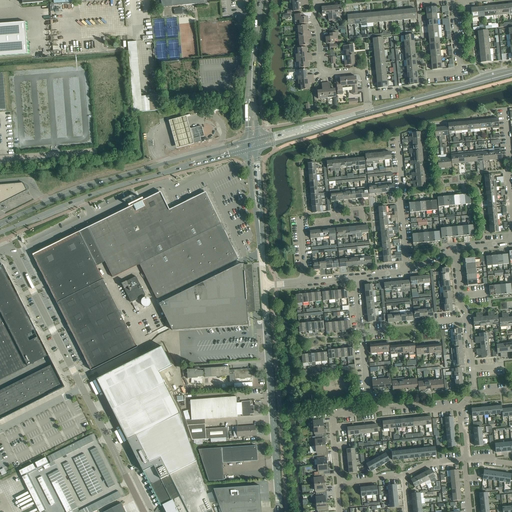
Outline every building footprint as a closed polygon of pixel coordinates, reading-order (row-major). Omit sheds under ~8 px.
[(308,5),(308,1),(292,2),(293,12),(301,11),(301,6),(308,5)] [(341,5),(331,6),(332,21),(337,20),(336,13),(342,13),(341,5)] [(332,21),(331,6),(321,7),(322,15),(328,14),(329,21),(332,21)] [(303,14),(298,14),(294,14),(295,21),(299,20),(299,24),(308,23),(308,17),(303,17),(303,14)] [(27,22),(0,24),(0,56),(30,54),(29,42),(27,42),(26,30),(28,30),(27,22)] [(298,36),(311,35),(310,31),(307,31),(307,25),(297,26),(298,36)] [(326,44),(331,43),(334,43),(334,39),(338,39),(337,33),(330,33),(330,37),(326,37),(326,44)] [(311,39),(311,35),(298,36),(299,46),(309,45),(308,39),(311,39)] [(143,111),(137,42),(128,42),(134,112),(143,111)] [(345,55),(354,55),(353,45),(343,46),(343,50),(345,50),(345,55)] [(296,58),(311,57),(311,53),(307,53),(306,47),(297,48),(298,54),(295,54),(296,58)] [(354,55),(345,55),(346,61),(344,61),(345,66),(355,65),(354,55)] [(312,61),(311,57),(296,58),(296,62),(299,62),(299,68),(308,67),(308,61),(312,61)] [(298,80),(313,79),(313,75),(307,75),(307,69),(299,70),(300,76),(297,77),(298,80)] [(356,76),(346,77),(347,88),(352,87),(353,90),(351,90),(351,94),(358,93),(356,76)] [(347,88),(346,77),(340,78),(340,79),(336,80),(338,95),(342,94),(342,88),(347,88)] [(314,83),(313,79),(298,80),(298,85),(300,84),(301,90),(310,89),(309,83),(314,83)] [(327,98),(325,83),(321,83),(322,90),(317,91),(318,99),(327,98)] [(325,83),(327,98),(336,97),(335,89),(330,90),(329,83),(325,83)] [(160,110),(158,95),(149,96),(151,111),(160,110)] [(83,133),(81,101),(78,101),(78,105),(74,105),(74,102),(71,102),(73,135),(79,134),(79,133),(83,133)] [(176,149),(191,145),(191,143),(190,140),(190,139),(194,138),(191,128),(189,128),(186,116),(169,121),(176,149)] [(194,138),(190,139),(190,140),(191,143),(191,145),(201,142),(201,141),(201,140),(200,137),(204,136),(203,131),(202,128),(201,126),(191,128),(194,138)] [(0,204),(27,191),(23,183),(0,184),(0,204)] [(157,299),(238,259),(232,247),(233,246),(232,246),(230,242),(231,242),(231,241),(230,242),(223,229),(224,228),(223,228),(221,224),(222,224),(222,223),(221,224),(205,192),(191,199),(191,200),(188,202),(187,201),(169,210),(160,192),(141,202),(139,199),(133,201),(135,205),(124,210),(124,211),(120,213),(120,212),(88,227),(106,263),(113,277),(139,264),(157,299)] [(79,232),(96,266),(105,262),(88,228),(79,232)] [(97,268),(79,232),(33,254),(91,369),(136,346),(97,268)] [(248,325),(244,264),(239,264),(159,304),(172,331),(248,325)] [(0,380),(41,360),(48,356),(49,356),(49,357),(49,356),(37,332),(36,333),(35,333),(15,293),(17,292),(9,277),(7,278),(4,272),(2,267),(0,267),(0,380)] [(146,295),(136,277),(122,284),(131,303),(132,302),(134,307),(140,304),(138,299),(146,295)] [(162,346),(97,379),(143,471),(154,466),(161,479),(171,500),(162,505),(165,511),(212,511),(210,503),(209,499),(180,413),(161,371),(172,366),(162,346)] [(0,419),(45,397),(44,397),(44,396),(57,390),(57,391),(65,387),(52,363),(53,364),(0,390),(0,419)] [(229,367),(210,368),(187,370),(188,379),(191,379),(191,383),(202,384),(202,378),(230,376),(230,382),(235,382),(235,379),(252,378),(251,369),(229,370),(229,367)] [(237,407),(236,403),(236,397),(190,400),(191,410),(237,407)] [(241,403),(236,403),(237,407),(237,414),(242,413),(242,417),(250,416),(250,413),(254,413),(254,414),(254,405),(250,406),(250,401),(241,402),(241,403)] [(237,407),(191,410),(192,420),(186,420),(188,425),(205,424),(204,419),(237,417),(237,414),(237,407)] [(314,427),(323,426),(322,423),(325,423),(324,417),(313,418),(314,421),(313,421),(314,426),(314,427)] [(205,424),(188,425),(193,440),(211,439),(211,443),(226,442),(226,438),(227,438),(227,428),(205,429),(205,424)] [(237,437),(251,436),(256,436),(255,426),(237,427),(237,437)] [(323,430),(323,426),(314,427),(315,433),(315,437),(326,435),(325,430),(323,430)] [(326,435),(315,437),(316,440),(315,440),(316,446),(325,445),(324,442),(327,442),(326,435)] [(257,445),(198,449),(209,481),(224,480),(223,463),(258,460),(257,445)] [(325,445),(316,446),(313,446),(313,453),(317,452),(317,456),(328,455),(327,448),(325,449),(325,445)] [(54,461),(58,459),(55,453),(50,455),(53,462),(54,461)] [(380,456),(385,463),(390,461),(385,453),(380,456)] [(56,464),(54,461),(53,462),(50,455),(47,457),(50,463),(49,464),(50,467),(56,464)] [(328,455),(317,456),(317,458),(318,465),(327,464),(326,461),(329,461),(328,455)] [(380,456),(376,458),(380,466),(385,463),(380,456)] [(380,466),(376,458),(371,461),(375,469),(380,466)] [(43,459),(38,461),(41,468),(43,466),(46,465),(43,459)] [(375,469),(371,461),(366,464),(370,471),(375,469)] [(319,471),(319,472),(314,472),(314,475),(319,474),(319,475),(330,474),(329,467),(327,468),(327,464),(318,465),(318,471),(319,471)] [(28,466),(22,469),(25,476),(28,474),(31,472),(28,466)] [(22,469),(19,471),(23,480),(30,477),(28,474),(25,476),(22,469)] [(425,472),(429,480),(434,477),(430,469),(425,472)] [(429,480),(425,472),(420,474),(424,482),(429,480)] [(319,474),(314,475),(314,478),(315,485),(324,484),(323,480),(326,480),(325,477),(319,478),(319,475),(319,474)] [(420,474),(416,477),(420,485),(424,482),(420,474)] [(420,485),(416,477),(411,479),(415,487),(420,485)] [(324,484),(315,485),(315,491),(316,491),(316,494),(327,493),(326,487),(324,487),(324,484)] [(209,499),(210,503),(218,503),(221,511),(261,511),(260,485),(213,489),(217,499),(209,499)] [(327,493),(316,494),(316,497),(316,503),(325,503),(325,499),(327,499),(327,493)] [(125,511),(121,503),(117,506),(103,511),(125,511)] [(326,506),(325,503),(316,503),(317,510),(317,511),(325,511),(329,511),(328,506),(326,506)]
